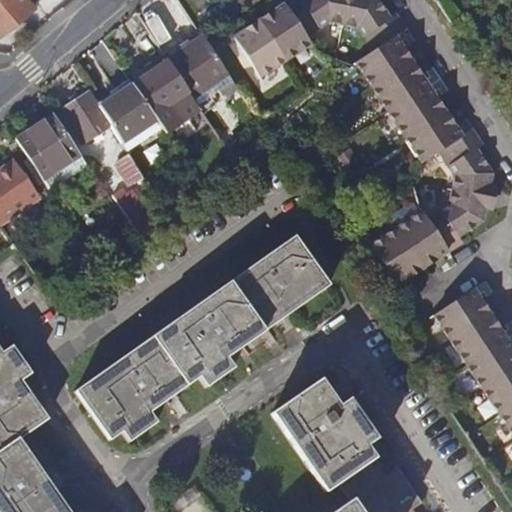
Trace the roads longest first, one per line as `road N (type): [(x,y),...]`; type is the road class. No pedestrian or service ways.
road 1 (unclassified): [(453,511),(336,337),(119,483)]
road 2 (unclassified): [(49,361),(293,195)]
road 3 (unclassified): [(401,0),(511,161)]
road 4 (residential): [(0,94),(116,0)]
road 5 (unclassified): [(119,483),(56,389),(49,361)]
